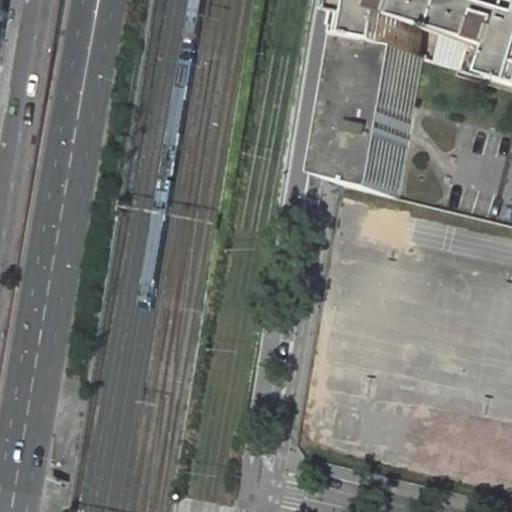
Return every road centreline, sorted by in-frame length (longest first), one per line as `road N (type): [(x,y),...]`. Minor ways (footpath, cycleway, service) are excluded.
road 1 (residential): [(334,0),(248,486)]
road 2 (primary): [(7,511),(74,131)]
road 3 (primary): [(42,0),(0,264)]
road 4 (primary): [(74,131),(102,0)]
road 5 (primary): [(74,131),(85,0)]
road 6 (residential): [(248,486),(368,511)]
